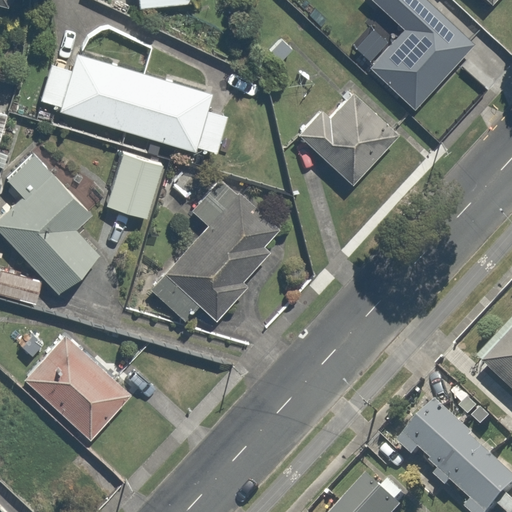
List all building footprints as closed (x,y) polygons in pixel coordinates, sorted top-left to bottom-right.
[(426,0),(369,0),(398,27),(364,62),(406,103),(467,39),(426,0)] [(205,108),(211,86),(73,49),(67,72),(44,66),(37,94),(46,97),(43,108),(208,152),(219,111),(205,108)] [(0,74),(0,110),(10,77),(0,74)] [(397,129),(343,78),(294,130),(348,181),(397,129)] [(0,174),(16,190),(0,206),(0,234),(52,287),(111,227),(45,161),(29,145),(0,174)] [(158,159),(118,147),(102,200),(142,213),(158,159)] [(143,283),(181,317),(194,302),(203,310),(263,244),(255,237),(269,222),(217,175),(187,208),(200,220),(143,283)] [(37,275),(0,266),(0,291),(31,299),(37,275)] [(511,319),(479,357),(511,386),(511,319)] [(59,330),(20,374),(82,430),(122,386),(59,330)] [(0,387),(0,468),(31,495),(71,449),(0,387)] [(493,511),(511,511),(511,498),(506,493),(511,486),(511,468),(436,399),(394,445),(410,460),(416,454),(437,473),(431,479),(443,490),(451,482),(470,499),(462,507),(467,511),(492,511),(493,511)] [(382,486),(372,477),(359,492),(353,487),(329,511),(401,511),(405,508),(398,501),(404,494),(388,479),(382,486)]
